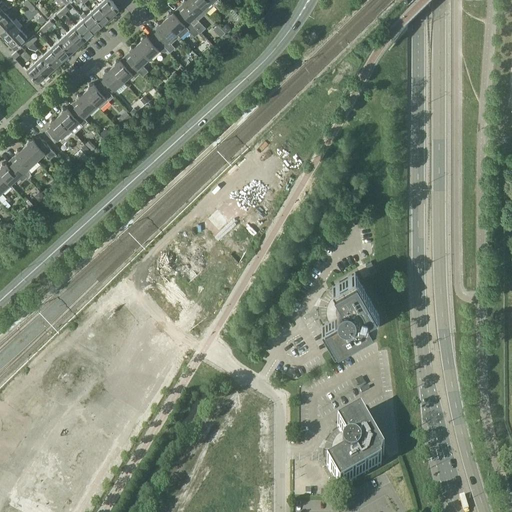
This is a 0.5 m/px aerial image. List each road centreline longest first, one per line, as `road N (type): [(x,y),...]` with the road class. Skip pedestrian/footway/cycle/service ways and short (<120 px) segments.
road 1 (primary): [(485,511),(446,371),(439,299),(438,0)]
road 2 (primary): [(417,0),(410,244),(416,346),(453,511)]
road 3 (secondary): [(0,301),(251,73),(309,0)]
road 4 (unknown): [(0,495),(41,419),(55,357),(103,306),(132,301),(163,311),(206,347)]
road 5 (residential): [(15,133),(142,19),(132,8)]
road 6 (unknown): [(243,375),(161,511)]
road 7 (unclassified): [(275,511),(276,404),(243,375)]
